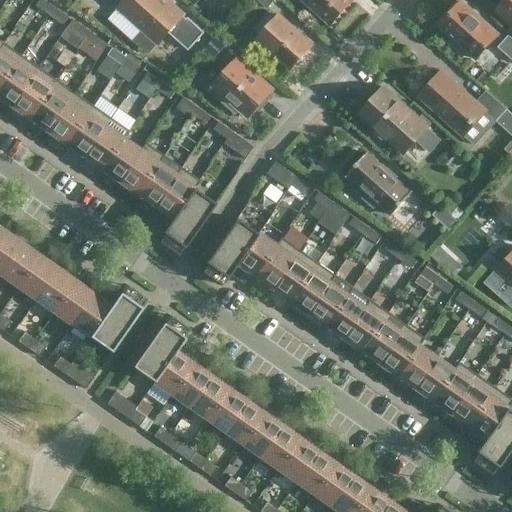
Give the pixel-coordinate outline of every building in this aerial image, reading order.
[(42,0),(39,0),(36,5),(49,15),(55,8),(42,0)] [(168,0),(125,0),(118,8),(158,44),(169,32),(188,50),(204,32),(188,17),(186,19),(183,16),(185,14),(168,0)] [(352,0),(303,0),(331,24),(352,0)] [(511,0),(505,0),(496,11),(511,24),(511,0)] [(498,35),(461,1),(439,26),(476,59),(498,35)] [(68,17),(55,8),(49,15),(63,25),(68,17)] [(312,45),(279,15),(257,39),(291,69),(312,45)] [(77,22),(72,29),(85,39),(91,32),(77,22)] [(104,41),(91,32),(85,39),(99,49),(104,41)] [(216,35),(204,49),(214,58),(226,45),(216,35)] [(511,37),(509,35),(498,47),(511,59),(511,37)] [(0,84),(21,56),(3,43),(0,47),(0,84)] [(122,64),(127,57),(113,47),(108,55),(122,64)] [(0,97),(12,106),(39,68),(21,56),(0,84),(0,97)] [(140,67),(127,57),(122,64),(135,74),(140,67)] [(273,90),(237,58),(213,86),(214,86),(216,84),(227,93),(221,100),(236,114),(240,109),(249,117),(257,108),(260,111),(268,102),(265,99),(273,90)] [(29,118),(56,80),(39,68),(12,106),(29,118)] [(419,96),(464,136),(486,111),(441,71),(419,96)] [(157,89),(162,82),(148,72),(143,80),(157,89)] [(47,131),(74,93),(56,80),(29,118),(47,131)] [(176,91),(162,82),(157,89),(171,99),(176,91)] [(428,127),(384,87),(360,114),(378,130),(376,132),(383,138),(385,136),(404,154),(417,140),(430,152),(441,140),(427,128),(428,127)] [(66,144),(92,106),(74,93),(47,131),(66,144)] [(128,128),(135,117),(102,94),(95,105),(128,128)] [(198,107),(184,97),(179,104),(192,114),(198,107)] [(83,156),(110,118),(92,106),(66,144),(83,156)] [(211,116),(198,107),(192,114),(206,124),(211,116)] [(511,155),(511,113),(507,109),(496,121),(511,134),(511,149),(509,153),(511,155)] [(101,168),(122,138),(128,130),(110,118),(83,156),(101,168)] [(225,143),(233,132),(219,122),(214,129),(228,139),(224,143),(225,143)] [(254,146),(233,132),(225,143),(245,158),(254,146)] [(119,181),(145,143),(145,142),(139,150),(122,138),(101,168),(119,181)] [(136,193),(163,155),(145,143),(119,181),(136,193)] [(412,193),(394,177),(396,176),(389,170),(388,171),(367,153),(347,175),(361,187),(357,192),(374,207),(378,203),(392,215),(412,193)] [(154,206),(181,168),(163,155),(136,193),(154,206)] [(297,176),(276,161),(268,173),(289,188),(297,176)] [(172,218),(199,180),(181,168),(154,206),(172,218)] [(311,186),(297,176),(289,188),(292,184),(306,194),(311,186)] [(178,255),(215,203),(194,189),(200,181),(199,180),(172,218),(156,240),(178,255)] [(314,199),(328,209),(333,201),(319,192),(314,199)] [(347,211),(333,201),(328,209),(341,219),(347,211)] [(511,203),(510,202),(499,214),(511,226),(511,203)] [(441,205),(433,215),(450,230),(458,221),(441,205)] [(349,224),(363,234),(368,226),(355,217),(349,224)] [(221,285),(257,233),(236,218),(200,270),(221,285)] [(282,237),(299,248),(308,235),(291,224),(282,237)] [(382,236),(368,226),(363,234),(377,244),(382,236)] [(0,273),(1,274),(21,244),(4,232),(0,236),(0,273)] [(254,276),(281,238),(280,237),(275,246),(257,233),(221,285),(221,286),(237,264),(254,276)] [(272,288),(299,250),(281,238),(254,276),(272,288)] [(385,249),(398,258),(404,251),(390,241),(385,249)] [(18,287),(39,257),(21,244),(1,274),(18,287)] [(449,258),(438,248),(428,258),(440,268),(449,258)] [(290,301),(316,263),(299,250),(272,288),(290,301)] [(418,261),(404,251),(398,258),(412,268),(418,261)] [(511,253),(496,271),(501,275),(498,278),(498,283),(505,289),(510,289),(511,286),(511,253)] [(36,299),(57,269),(39,257),(18,287),(36,299)] [(307,313),(334,275),(316,263),(290,301),(307,313)] [(435,283),(440,276),(427,267),(422,274),(435,283)] [(54,312),(75,282),(57,269),(36,299),(54,312)] [(325,325),(346,296),(352,287),(334,275),(307,313),(325,325)] [(449,293),(454,286),(440,276),(435,283),(449,293)] [(72,324),(93,294),(75,282),(54,312),(72,324)] [(147,299),(125,284),(110,306),(111,307),(102,319),(90,337),(111,351),(147,299)] [(343,338),(369,300),(352,287),(346,296),(325,325),(343,338)] [(456,299),(470,309),(475,301),(462,292),(456,299)] [(90,337),(102,319),(111,307),(110,306),(93,294),(72,324),(90,337)] [(361,350),(387,312),(369,300),(343,338),(361,350)] [(489,311),(475,301),(470,309),(484,318),(489,311)] [(379,363),(406,325),(387,312),(361,350),(379,363)] [(169,314),(132,366),(153,381),(165,363),(174,351),(175,352),(191,330),(169,314)] [(0,329),(3,331),(10,322),(0,315),(0,329)] [(492,324),(505,333),(510,326),(497,316),(492,324)] [(397,376),(423,337),(406,325),(379,363),(397,376)] [(28,349),(35,339),(24,332),(17,341),(28,349)] [(414,388),(435,358),(418,346),(424,338),(423,337),(397,376),(414,388)] [(38,356),(45,347),(35,339),(28,349),(38,356)] [(171,393),(192,363),(175,352),(174,351),(165,363),(153,381),(171,393)] [(64,374),(72,362),(71,361),(70,364),(59,356),(52,366),(64,374)] [(432,400),(459,362),(458,362),(452,370),(435,358),(414,388),(432,400)] [(85,389),(93,377),(72,362),(64,374),(85,389)] [(450,413),(476,375),(459,362),(432,400),(450,413)] [(189,406),(210,376),(192,363),(171,393),(189,406)] [(467,425),(494,387),(476,375),(450,413),(467,425)] [(207,418),(227,389),(210,376),(189,406),(207,418)] [(485,438),(511,399),(494,387),(467,425),(485,438)] [(224,431),(245,401),(227,389),(207,418),(224,431)] [(127,418),(135,406),(114,391),(106,403),(127,418)] [(470,460),(492,475),(511,445),(511,399),(485,438),(470,460)] [(242,444),(263,414),(245,401),(224,431),(242,444)] [(146,416),(135,409),(137,406),(135,406),(127,418),(139,426),(146,416)] [(260,456),(281,426),(263,414),(242,444),(260,456)] [(278,469),(299,439),(281,426),(260,456),(278,469)] [(163,443),(169,434),(159,427),(153,436),(163,443)] [(180,442),(169,434),(163,443),(174,451),(180,442)] [(296,481),(317,451),(299,439),(278,469),(296,481)] [(314,494),(335,464),(317,451),(296,481),(314,494)] [(198,468),(205,459),(194,452),(188,461),(198,468)] [(216,467),(205,459),(198,468),(209,476),(216,467)] [(332,506),(353,476),(335,464),(314,494),(332,506)] [(234,493),(241,484),(230,476),(223,486),(234,493)] [(340,511),(354,511),(371,489),(353,476),(332,506),(340,511)] [(245,501),(251,491),(241,484),(234,493),(245,501)] [(381,511),(389,501),(371,489),(354,511),(381,511)] [(403,511),(389,501),(381,511),(403,511)] [(260,511),(274,511),(277,509),(266,502),(259,511),(260,511)]
